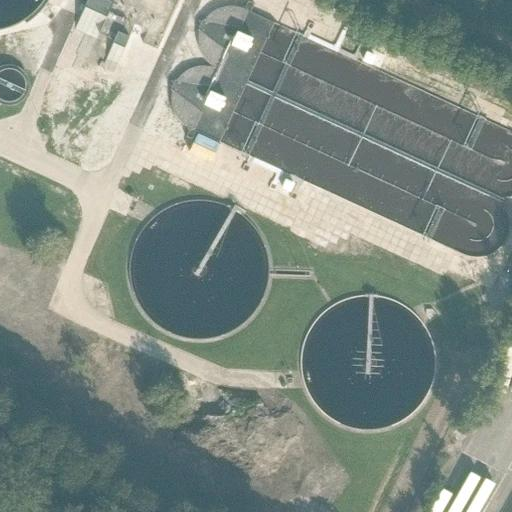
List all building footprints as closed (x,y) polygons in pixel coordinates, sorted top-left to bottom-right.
[(88,0),(84,9),(106,19),(99,35),(114,42),(113,44),(124,50),(135,27),(148,33),(142,44),(157,51),(180,0),(88,0)] [(4,162),(0,173),(0,178),(16,184),(22,169),(4,162)] [(43,178),(36,194),(53,200),(60,185),(43,178)] [(511,340),(505,339),(497,392),(511,394),(511,340)] [(461,465),(436,511),(511,511),(511,495),(503,511),(488,503),(498,483),(461,465)]
